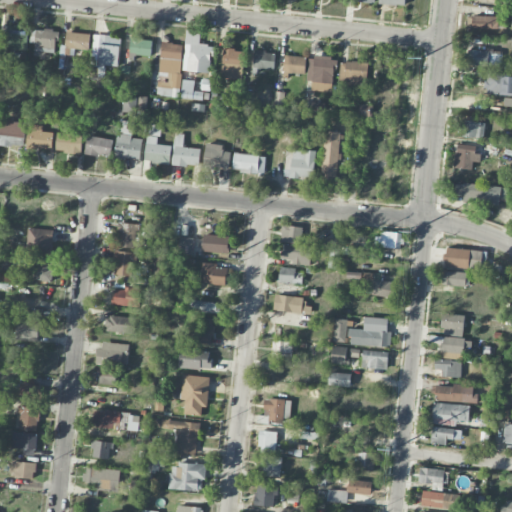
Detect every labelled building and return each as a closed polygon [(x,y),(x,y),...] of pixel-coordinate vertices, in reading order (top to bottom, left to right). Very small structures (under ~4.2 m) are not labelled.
[(498,29),(499,17),(472,16),(472,29),(498,29)] [(28,27),(11,26),(9,50),(27,51),(28,27)] [(57,31),(35,30),(34,55),(56,56),(57,31)] [(210,73),(211,45),(200,45),(200,31),(185,30),(183,72),(210,73)] [(89,50),(90,33),(66,32),(66,46),(60,45),(59,56),(74,56),(74,49),(89,50)] [(119,67),(120,37),(93,35),(91,64),(98,64),(97,77),(104,77),(105,66),(119,67)] [(151,56),(152,40),(130,39),(129,61),(136,61),(136,56),(151,56)] [(179,97),(183,44),(161,43),(159,73),(168,73),(167,82),(157,82),(156,96),(179,97)] [(243,50),(222,49),(222,74),(242,75),(243,50)] [(276,53),(254,50),(252,68),(274,70),(276,53)] [(500,51),(467,50),(466,65),(499,67),(500,51)] [(306,57),(284,56),(284,73),(305,74),(306,57)] [(307,82),(312,82),(312,91),(333,92),(334,58),(309,57),(307,82)] [(340,81),(346,81),(346,88),(367,88),(368,63),(340,61),(340,81)] [(511,75),(486,74),(485,94),(511,95),(511,75)] [(181,98),(194,98),(194,81),(182,80),(181,98)] [(135,114),(136,96),(123,95),(123,113),(135,114)] [(340,105),(340,115),(370,116),(370,106),(340,105)] [(25,121),(2,121),(1,145),(24,146),(25,121)] [(141,139),(132,139),(132,122),(118,121),(117,158),(140,159),(141,139)] [(461,137),(485,139),(486,122),(461,121),(461,137)] [(148,135),(160,137),(161,125),(150,124),(148,135)] [(42,132),(42,125),(31,125),(30,148),(52,149),(52,132),(42,132)] [(321,179),(338,179),(340,132),(323,131),(321,179)] [(56,151),(82,153),(83,135),(57,134),(56,151)] [(199,166),(200,149),(183,148),(184,134),(174,134),(172,165),(199,166)] [(110,157),(112,139),(87,136),(85,154),(110,157)] [(157,145),(158,137),(147,136),(145,162),(170,165),(172,146),(157,145)] [(203,166),(228,169),(231,152),(222,151),(223,145),(206,143),(203,166)] [(480,163),(481,154),(475,154),(476,147),(456,144),(453,168),(472,170),(473,162),(480,163)] [(284,177),(314,178),(315,151),(285,150),(284,177)] [(233,172),(265,173),(265,155),(233,154),(233,172)] [(456,182),(454,195),(463,196),(463,200),(505,206),(507,189),(456,182)] [(137,224),(119,223),(117,247),(136,248),(137,224)] [(303,227),(282,225),(281,243),(282,243),(281,259),(292,260),(291,264),(310,265),(312,246),(304,245),(305,236),(302,236),(303,227)] [(53,229),(28,229),(27,250),(43,251),(43,255),(52,256),(53,229)] [(379,247),(401,250),(404,234),(382,231),(379,247)] [(229,236),(203,235),(202,252),(228,253),(229,236)] [(192,252),(193,238),(177,237),(176,251),(192,252)] [(338,249),(330,249),(328,268),(337,269),(338,249)] [(485,269),(486,250),(446,249),(445,268),(485,269)] [(115,276),(135,277),(136,252),(116,252),(115,276)] [(36,280),(51,282),(54,259),(39,258),(36,280)] [(226,286),(226,268),(217,268),(217,264),(202,263),(201,285),(226,286)] [(296,283),(302,283),(302,270),(280,269),(279,283),(296,283)] [(442,285),(469,286),(470,273),(443,272),(442,285)] [(384,275),(369,273),(365,293),(393,298),(396,283),(383,281),(384,275)] [(115,288),(114,306),(140,307),(141,289),(115,288)] [(311,307),(304,306),(305,298),(276,294),(273,310),(310,315),(311,307)] [(189,312),(219,313),(219,302),(189,301),(189,312)] [(441,335),(462,337),(465,316),(443,314),(441,335)] [(138,318),(106,316),(105,332),(137,334),(138,318)] [(349,345),(390,347),(391,332),(387,331),(388,319),(364,317),(363,330),(350,329),(349,345)] [(193,343),(212,344),(213,319),(194,318),(193,343)] [(333,342),(346,342),(347,319),(334,319),(333,342)] [(18,340),(39,341),(40,321),(18,320),(18,340)] [(473,354),(474,339),(443,338),(442,353),(473,354)] [(272,357),(292,358),(293,342),(273,341),(272,357)] [(128,344),(99,343),(98,363),(128,365),(128,344)] [(346,347),(332,346),(332,362),(346,363),(346,347)] [(210,370),(211,349),(180,348),(179,369),(210,370)] [(388,352),(362,351),(362,368),(387,369),(388,352)] [(434,370),(442,370),(441,377),(461,378),(462,361),(435,360),(434,370)] [(98,384),(123,386),(124,372),(99,369),(98,384)] [(350,387),(351,374),(329,373),(329,386),(350,387)] [(202,416),(202,407),(208,407),(209,377),(182,375),(181,400),(185,400),(184,415),(202,416)] [(39,400),(40,378),(21,377),(19,399),(39,400)] [(473,387),(433,385),(433,401),(477,403),(478,394),(473,393),(473,387)] [(266,398),(262,418),(288,423),(292,402),(266,398)] [(455,425),(455,421),(469,421),(469,405),(433,404),(432,424),(455,425)] [(19,430),(38,431),(39,408),(20,407),(19,430)] [(140,414),(95,411),(94,428),(138,431),(140,414)] [(197,455),(199,422),(162,420),(162,431),(177,431),(175,454),(197,455)] [(430,443),(446,444),(446,439),(461,440),(462,430),(432,427),(430,443)] [(278,432),(258,431),(258,448),(277,449),(278,432)] [(35,456),(37,434),(13,432),(11,448),(24,449),(23,455),(35,456)] [(92,457),(110,459),(111,442),(93,441),(92,457)] [(373,471),(374,453),(359,453),(359,470),(373,471)] [(165,454),(151,454),(151,468),(165,467),(165,454)] [(282,458),(262,455),(259,475),(280,478),(282,458)] [(35,479),(36,463),(13,462),(13,478),(35,479)] [(206,465),(170,464),(170,490),(202,491),(202,479),(206,480),(206,465)] [(120,469),(85,467),(84,483),(97,484),(97,489),(119,490),(120,469)] [(419,483),(432,484),(432,490),(443,491),(444,469),(420,468),(419,483)] [(371,496),(372,482),(348,480),(347,494),(371,496)] [(275,487),(256,485),(254,506),(273,507),(275,487)] [(346,503),(347,491),(328,490),(327,502),(346,503)] [(421,508),(459,509),(460,493),(422,492),(421,508)] [(507,507),(501,507),(500,511),(511,511),(511,501),(507,501),(507,507)]
